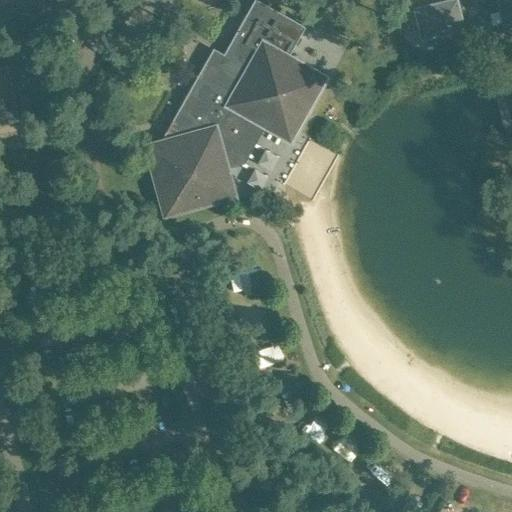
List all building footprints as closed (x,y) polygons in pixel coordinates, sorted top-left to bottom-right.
[(161,137),(143,142),(164,215),(237,195),(230,167),(242,164),(263,127),(290,143),(329,76),(289,53),(304,27),(256,0),(253,0),(223,54),(212,48),(161,137)] [(408,0),(394,0),(397,14),(411,11),(408,0)] [(456,0),(447,0),(413,8),(421,40),(464,29),(456,0)] [(511,0),(496,0),(503,24),(511,22),(511,0)] [(0,122),(17,119),(8,79),(3,80),(0,78),(0,122)] [(39,104),(37,95),(21,98),(23,108),(39,104)]
